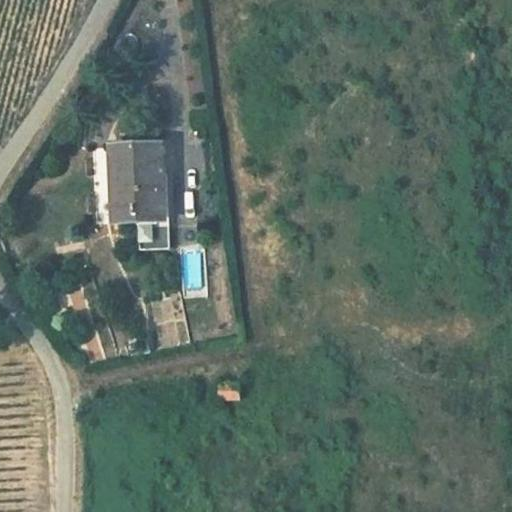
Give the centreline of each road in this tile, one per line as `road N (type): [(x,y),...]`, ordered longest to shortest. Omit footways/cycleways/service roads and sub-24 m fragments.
road 1 (residential): [(64,511),(67,420),(0,278)]
road 2 (residential): [(0,174),(108,0)]
